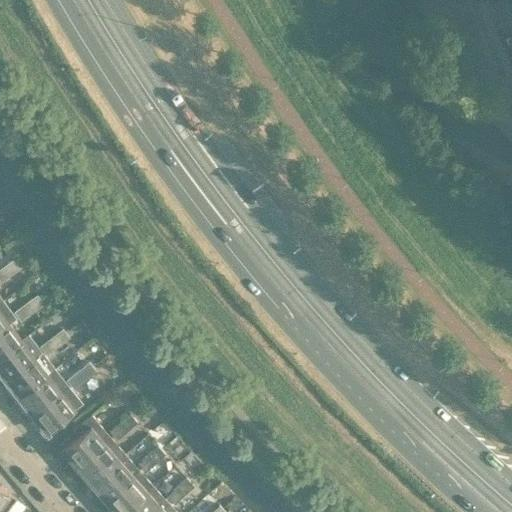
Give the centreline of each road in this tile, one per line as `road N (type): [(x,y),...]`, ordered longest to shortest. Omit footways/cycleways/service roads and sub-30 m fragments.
road 1 (primary): [(63,0),(210,226),(299,335),(473,511)]
road 2 (primary): [(511,483),(364,346),(279,249),(106,0)]
